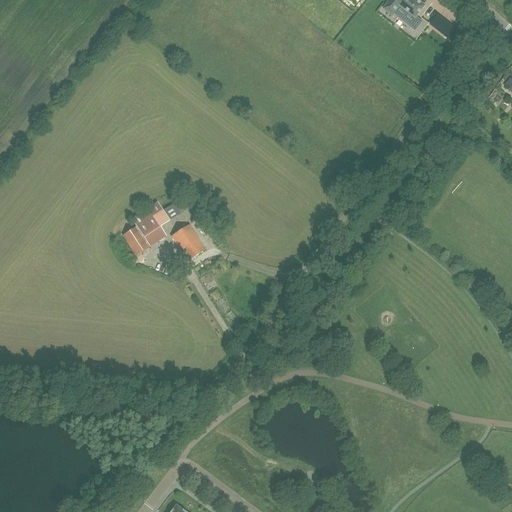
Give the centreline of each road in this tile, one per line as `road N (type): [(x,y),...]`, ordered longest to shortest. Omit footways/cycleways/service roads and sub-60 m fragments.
road 1 (residential): [(492,16),(246,351)]
road 2 (unknown): [(306,266),(278,271),(215,251),(197,260),(193,268),(246,351)]
